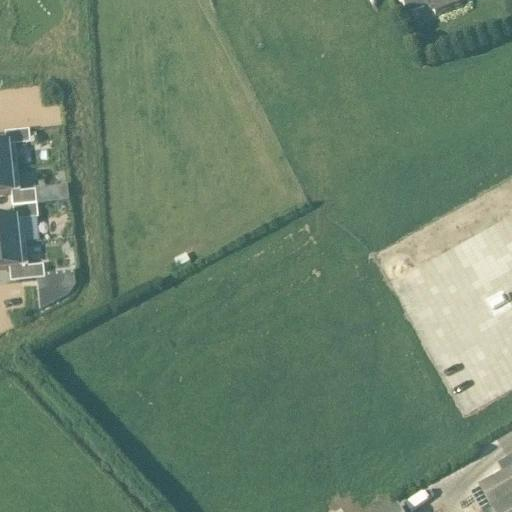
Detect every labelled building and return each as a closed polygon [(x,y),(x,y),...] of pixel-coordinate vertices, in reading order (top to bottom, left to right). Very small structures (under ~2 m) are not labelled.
[(400,0),(407,15),(431,5),(435,16),(463,5),(461,0),(400,0)] [(3,135),(5,149),(12,148),(29,146),(27,133),(3,135)] [(0,149),(0,173),(15,171),(12,148),(5,149),(0,149)] [(0,196),(10,196),(17,195),(15,171),(0,173),(0,196)] [(10,196),(11,210),(35,207),(34,193),(17,195),(10,196)] [(35,207),(11,210),(13,223),(20,223),(37,221),(35,207)] [(0,224),(0,248),(23,246),(20,223),(13,223),(0,224)] [(0,272),(8,271),(17,271),(25,270),(23,246),(0,248),(0,272)] [(17,271),(19,284),(43,281),(42,268),(25,270),(17,271)] [(498,281),(427,316),(474,411),(496,401),(504,418),(511,413),(511,384),(500,361),(511,355),(511,285),(503,290),(498,281)] [(67,299),(73,290),(37,293),(39,313),(67,299)] [(487,511),(511,511),(511,460),(497,469),(503,481),(478,495),(487,511)]
